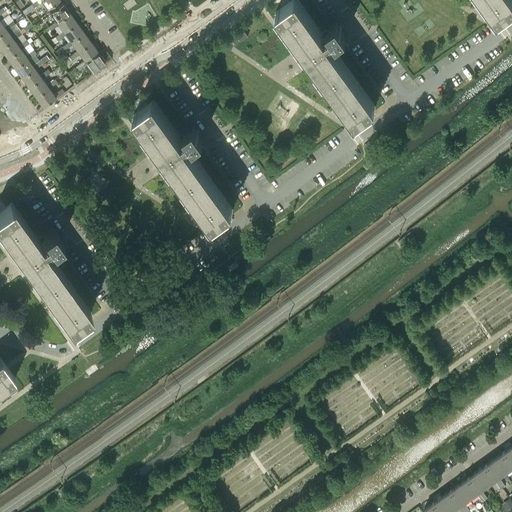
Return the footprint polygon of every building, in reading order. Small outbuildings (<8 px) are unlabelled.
[(41,1),(46,8),(58,0),(35,0),(31,3),(33,7),(41,1)] [(322,32),(318,26),(298,0),(290,0),(275,11),(355,121),(375,106),(337,53),(348,46),(344,41),(341,37),(346,33),(336,19),(327,27),(328,28),(322,32)] [(511,0),(483,0),(497,19),(511,7),(511,0)] [(56,21),(69,11),(62,2),(49,11),(41,17),(43,20),(51,15),(56,21)] [(63,31),(76,21),(69,11),(56,21),(48,27),(51,30),(58,25),(63,31)] [(0,34),(7,29),(15,24),(12,20),(4,26),(0,20),(0,34)] [(70,40),(83,31),(76,21),(63,31),(55,36),(57,40),(65,34),(70,40)] [(7,29),(0,34),(0,47),(1,49),(14,39),(22,33),(19,30),(11,36),(7,29)] [(77,50),(90,40),(83,31),(70,40),(62,46),(64,50),(72,44),(77,50)] [(247,35),(244,31),(233,39),(236,44),(247,35)] [(14,39),(1,49),(8,58),(21,49),(29,43),(26,40),(18,45),(14,39)] [(85,61),(98,51),(90,40),(77,50),(69,55),(71,59),(79,53),(84,60),(85,61)] [(21,49),(8,58),(15,68),(28,59),(36,53),(33,49),(25,55),(21,49)] [(105,61),(98,51),(85,61),(84,60),(76,65),(79,69),(87,63),(92,70),(105,61)] [(28,59),(15,68),(22,78),(35,68),(43,62),(40,59),(32,65),(28,59)] [(35,68),(22,78),(29,88),(42,78),(50,72),(48,69),(39,75),(35,68)] [(42,78),(29,88),(36,97),(49,88),(57,82),(54,78),(46,84),(42,78)] [(49,88),(36,97),(43,106),(55,97),(56,98),(64,92),(61,88),(53,94),(49,88)] [(182,138),(176,129),(154,99),(133,114),(212,224),(233,209),(195,156),(205,149),(202,144),(199,139),(204,136),(194,122),(184,129),(188,134),(182,138)] [(40,242),(33,232),(11,202),(0,210),(0,229),(71,327),(91,312),(53,259),(63,252),(60,247),(57,242),(61,239),(52,225),(42,232),(46,237),(40,242)] [(0,387),(15,377),(0,356),(0,387)] [(503,451),(511,463),(511,445),(503,451)] [(494,458),(505,473),(511,468),(511,469),(511,463),(503,451),(494,458)] [(486,464),(502,487),(505,485),(499,477),(505,473),(494,458),(486,464)] [(477,470),(488,485),(494,481),(499,489),(502,487),(486,464),(477,470)] [(468,476),(484,499),(487,497),(482,489),(488,485),(477,470),(468,476)] [(459,483),(470,498),(476,494),(482,501),(484,499),(468,476),(459,483)] [(450,489),(467,511),(470,510),(464,502),(470,498),(459,483),(450,489)] [(442,495),(452,510),(458,506),(462,511),(466,511),(467,511),(450,489),(442,495)] [(433,502),(440,511),(450,511),(452,510),(442,495),(433,502)] [(440,511),(433,502),(424,508),(426,511),(440,511)]
